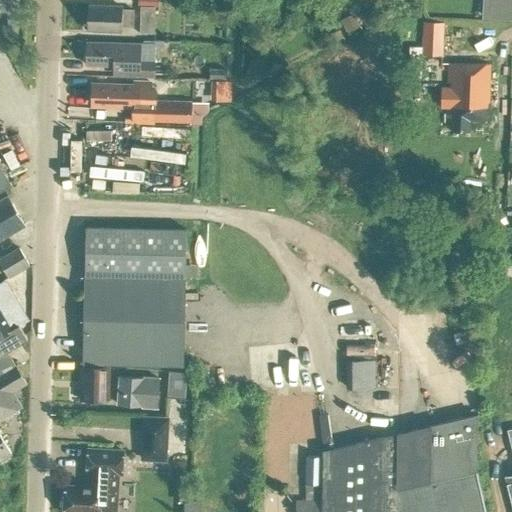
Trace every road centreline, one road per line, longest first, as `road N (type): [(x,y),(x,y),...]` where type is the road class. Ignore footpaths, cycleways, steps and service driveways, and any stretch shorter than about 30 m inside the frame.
road 1 (residential): [(39,511),(51,0)]
road 2 (track): [(47,206),(208,214),(254,230),(298,284),(332,390)]
road 3 (track): [(237,221),(302,241),(346,269),(436,368)]
